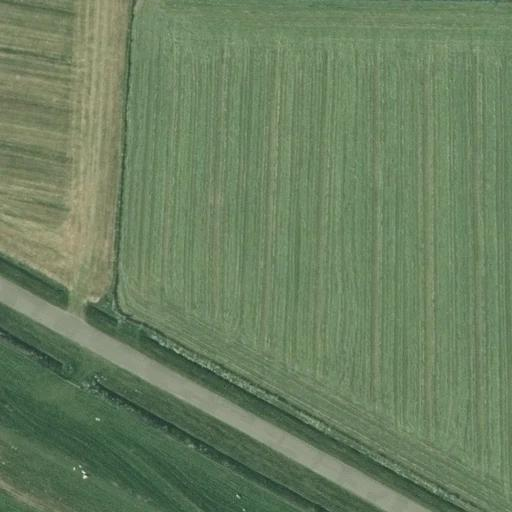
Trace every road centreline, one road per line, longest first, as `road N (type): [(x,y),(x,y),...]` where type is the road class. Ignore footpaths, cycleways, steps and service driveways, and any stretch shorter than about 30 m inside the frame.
road 1 (tertiary): [(0,289),(409,511)]
road 2 (track): [(95,340),(60,404),(194,511)]
